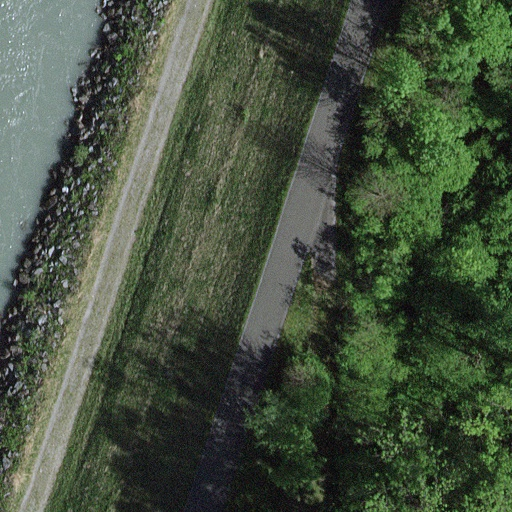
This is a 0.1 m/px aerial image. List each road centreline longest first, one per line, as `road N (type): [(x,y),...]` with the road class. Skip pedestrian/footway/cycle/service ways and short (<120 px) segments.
road 1 (track): [(208,511),(380,0)]
road 2 (track): [(205,0),(37,511)]
